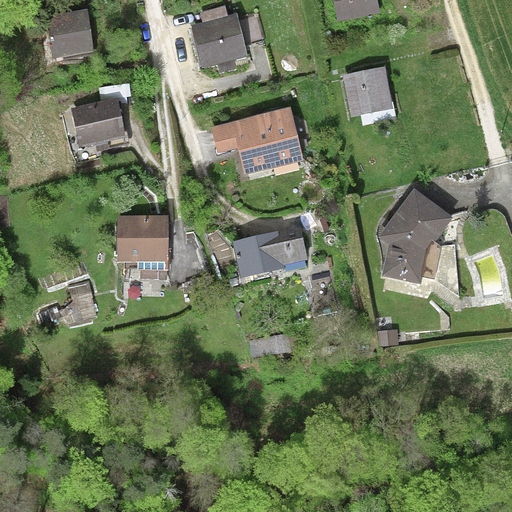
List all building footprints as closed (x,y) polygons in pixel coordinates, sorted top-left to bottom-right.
[(375,0),(333,0),(337,20),(377,14),(375,0)] [(46,16),(53,61),(94,54),(86,9),(46,16)] [(204,28),(190,32),(201,72),(244,60),(231,13),(202,21),(204,28)] [(385,73),(346,80),(353,114),(391,107),(385,73)] [(118,99),(72,109),(80,146),(126,137),(118,99)] [(291,107),(209,128),(216,155),(228,152),(234,177),(304,159),(291,107)] [(411,195),(380,237),(386,242),(383,279),(415,282),(417,258),(445,221),(411,195)] [(161,225),(118,225),(118,258),(161,258),(161,225)] [(294,236),(233,248),(240,283),(300,272),(294,236)]
